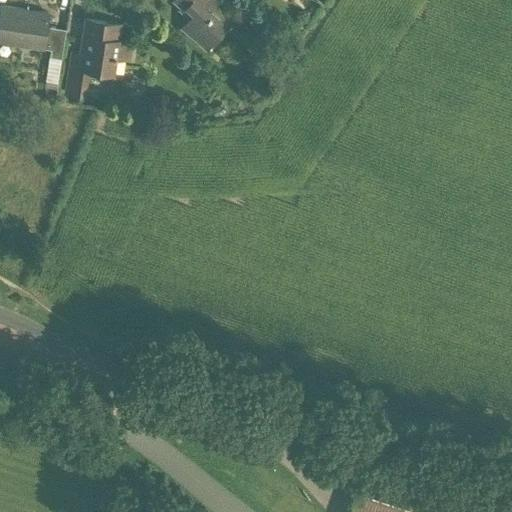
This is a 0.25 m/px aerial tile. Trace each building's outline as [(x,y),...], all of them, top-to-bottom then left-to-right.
[(205,49),(231,19),(214,5),(217,0),(172,0),(190,15),(180,27),(205,49)] [(0,41),(42,48),(48,13),(0,6),(0,41)] [(127,59),(130,42),(116,40),(119,24),(85,19),(80,54),(72,53),(68,81),(84,83),(87,68),(111,72),(114,57),(127,59)] [(57,78),(60,58),(48,56),(45,77),(57,78)] [(415,511),(416,510),(356,490),(348,511),(415,511)]
